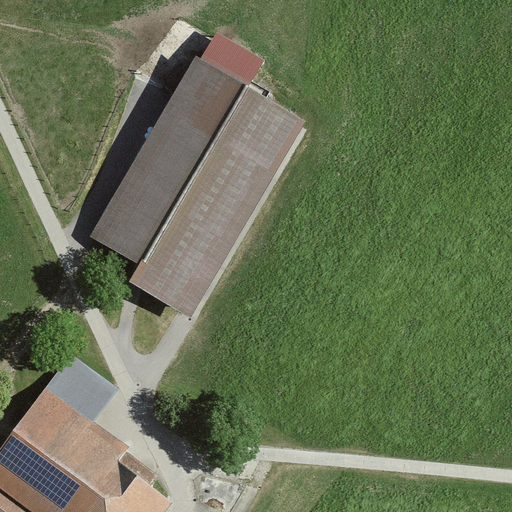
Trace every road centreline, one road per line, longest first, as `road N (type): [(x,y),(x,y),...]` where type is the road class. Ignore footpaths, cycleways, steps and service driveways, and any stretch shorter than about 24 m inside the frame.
road 1 (residential): [(0,114),(163,451)]
road 2 (track): [(163,451),(511,475)]
